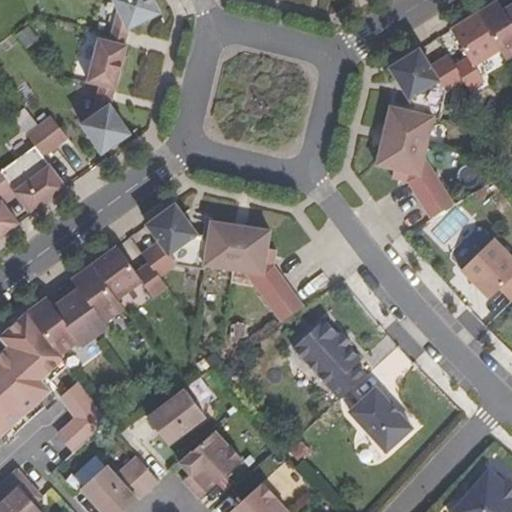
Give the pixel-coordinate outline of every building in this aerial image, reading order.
[(129,29),(161,13),(154,0),(115,0),(121,11),(115,34),(127,37),(129,29)] [(511,5),(506,9),(500,0),(499,0),(479,13),(502,49),(508,59),(511,56),(511,5)] [(502,49),(479,13),(452,29),(463,47),(462,48),(450,56),(466,81),(477,73),(479,72),(475,66),(502,49)] [(115,94),(126,45),(127,37),(115,34),(113,42),(98,39),(88,83),(103,86),(114,89),(113,93),(115,93),(115,94)] [(466,81),(450,56),(432,67),(421,49),(391,67),(410,97),(439,78),(448,92),(466,81)] [(132,134),(112,105),(115,93),(113,93),(114,89),(103,86),(97,116),(83,125),(103,154),(132,134)] [(425,157),(434,118),(390,107),(376,166),(394,170),(392,179),(409,183),(431,219),(454,204),(425,157)] [(68,138),(50,115),(38,124),(56,147),(68,138)] [(56,147),(38,124),(26,133),(44,156),(56,147)] [(31,215),(68,188),(51,165),(15,191),(14,192),(31,215)] [(0,195),(12,187),(0,171),(0,195)] [(475,201),(487,194),(482,187),(471,194),(475,201)] [(0,239),(20,224),(3,200),(0,202),(0,239)] [(176,267),(167,253),(195,233),(175,205),(146,226),(158,242),(142,254),(160,279),(176,267)] [(276,266),(278,249),(270,248),(272,230),(257,228),(251,227),(243,226),(238,226),(230,224),(212,221),(206,266),(246,272),(279,317),(301,300),(276,266)] [(511,300),(511,257),(494,239),(462,270),(490,299),(500,288),(511,300)] [(160,279),(142,254),(129,263),(117,247),(91,266),(117,301),(143,282),(147,288),(160,279)] [(117,301),(91,266),(72,280),(78,289),(66,298),(95,338),(107,329),(104,324),(123,309),(117,301)] [(95,338),(66,298),(55,307),(48,298),(28,312),(60,357),(80,342),(83,347),(95,338)] [(0,438),(4,442),(16,431),(10,425),(36,401),(42,407),(54,395),(41,377),(26,356),(30,353),(46,374),(63,361),(60,357),(28,312),(0,335),(0,336),(8,345),(0,352),(0,438)] [(294,348),(341,400),(367,376),(356,364),(362,359),(350,347),(353,344),(343,333),(340,336),(325,319),(294,348)] [(26,356),(41,377),(46,374),(30,353),(26,356)] [(92,436),(108,422),(79,382),(64,396),(77,416),(75,417),(92,436)] [(376,387),(350,411),(389,452),(414,428),(376,387)] [(206,417),(187,392),(150,421),(169,446),(206,417)] [(92,436),(75,417),(57,434),(74,452),(92,436)] [(189,487),(200,500),(243,461),(216,431),(180,463),(191,475),(196,480),(189,487)] [(149,492),(159,482),(137,457),(126,467),(149,492)] [(103,511),(125,511),(149,492),(126,467),(115,476),(106,466),(82,489),(103,511)] [(488,468),(452,511),(511,511),(511,483),(507,480),(505,482),(488,468)] [(18,469),(0,485),(0,511),(41,511),(34,504),(28,498),(36,490),(18,469)] [(196,480),(191,475),(184,482),(189,487),(196,480)] [(288,511),(263,483),(230,511),(288,511)] [(28,498),(34,504),(42,497),(36,490),(28,498)]
